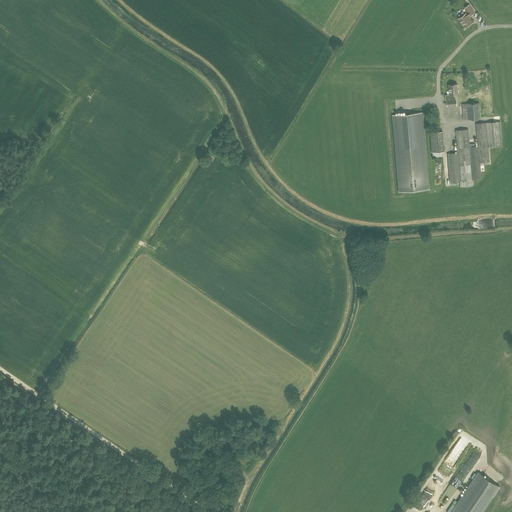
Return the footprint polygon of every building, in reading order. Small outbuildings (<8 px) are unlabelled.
[(465,27),(469,24),(472,22),(468,16),(470,14),(470,15),(474,12),(469,5),(465,7),(468,12),(466,13),(459,18),(465,27)] [(454,28),(445,16),(441,19),(447,27),(442,30),(445,34),(454,28)] [(460,41),(453,35),(443,47),(449,53),(460,41)] [(450,98),(456,98),(455,94),(458,93),(457,83),(449,84),(450,94),(450,98)] [(463,119),(481,118),(479,102),(462,104),(463,119)] [(399,192),(429,189),(423,112),(392,114),(399,192)] [(500,121),(486,122),(488,147),(502,145),(500,121)] [(486,122),(476,123),(478,143),(480,163),(489,162),(488,147),(486,122)] [(469,129),(456,130),(457,152),(459,180),(460,187),(473,186),(472,179),(470,143),(469,129)] [(442,131),(430,132),(431,152),(444,151),(442,131)] [(480,164),(478,146),(475,146),(475,143),(470,143),(472,179),(481,178),(480,164)] [(457,152),(447,153),(450,181),(459,180),(457,152)] [(482,511),(500,487),(478,472),(451,511),(482,511)]
